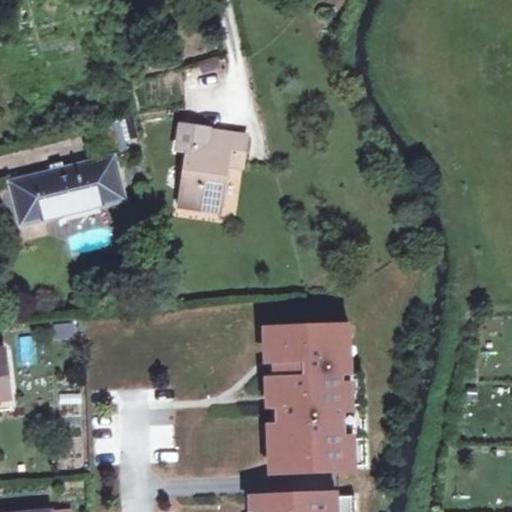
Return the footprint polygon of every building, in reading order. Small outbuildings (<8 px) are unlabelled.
[(200,64),(202,72),(218,68),(215,59),(200,64)] [(97,162),(61,171),(51,173),(10,183),(20,224),(123,199),(112,158),(127,154),(118,120),(88,127),(97,162)] [(186,149),(178,205),(218,211),(225,165),(242,167),(246,137),(181,127),(178,148),(186,149)] [(49,167),(51,173),(61,171),(60,165),(49,167)] [(137,233),(150,230),(144,206),(131,209),(137,233)] [(350,327),(271,330),(273,362),(275,362),(276,469),(366,466),(363,374),(352,374),(350,327)] [(118,463),(115,414),(90,415),(93,465),(118,463)] [(54,481),(30,483),(31,491),(55,489),(54,481)] [(24,484),(15,484),(2,486),(2,494),(25,491),(24,484)] [(354,511),(354,497),(259,501),(259,511),(354,511)]
